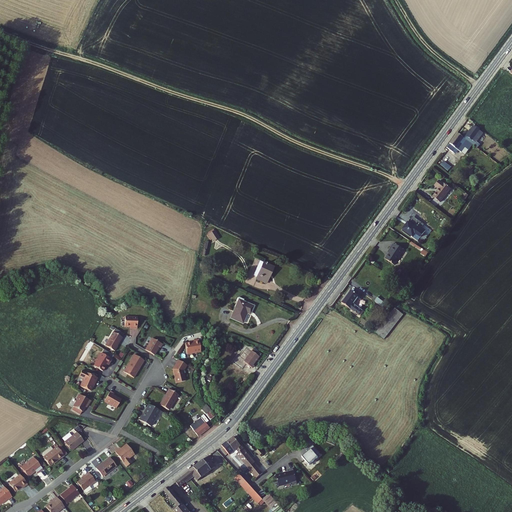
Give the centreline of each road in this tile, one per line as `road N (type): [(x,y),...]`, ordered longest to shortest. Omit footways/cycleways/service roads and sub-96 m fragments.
road 1 (primary): [(120,511),(233,421),(511,42)]
road 2 (track): [(0,29),(237,110),(406,185)]
road 3 (residential): [(10,511),(117,430)]
road 4 (track): [(0,377),(15,394),(89,422),(104,445)]
road 5 (track): [(479,86),(433,52),(395,0)]
